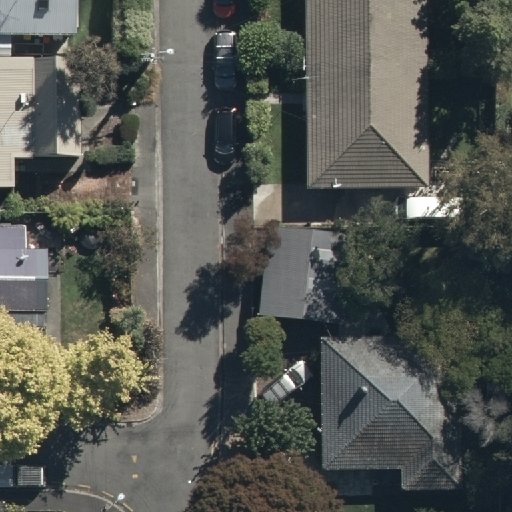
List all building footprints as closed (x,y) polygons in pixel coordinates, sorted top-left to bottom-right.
[(75,0),(0,0),(0,47),(75,49),(75,0)] [(423,0),(299,0),(301,194),(426,193),(423,0)] [(92,63),(0,65),(0,194),(9,194),(8,170),(96,167),(92,63)] [(0,322),(61,322),(61,251),(25,251),(25,228),(0,228),(0,322)] [(357,247),(270,236),(259,324),(346,335),(357,247)] [(323,474),(402,472),(403,497),(462,495),(459,343),(320,345),(323,474)]
